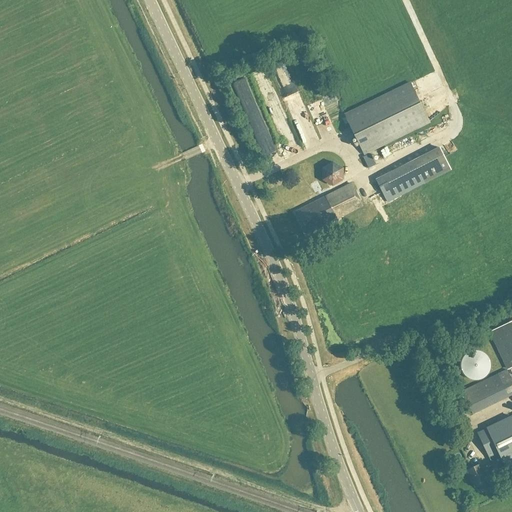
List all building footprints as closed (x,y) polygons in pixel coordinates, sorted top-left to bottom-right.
[(280,66),(286,84),(299,79),(293,61),(280,66)] [(414,74),(418,82),(435,73),(431,65),(414,74)] [(265,85),(285,125),(294,121),(274,81),(265,85)] [(429,123),(410,83),(344,115),(363,154),(429,123)] [(336,170),(336,162),(328,162),(328,170),(336,170)] [(424,183),(413,162),(376,181),(387,202),(424,183)] [(330,184),(349,175),(344,166),(326,175),(330,184)] [(294,204),(327,187),(322,178),(289,194),(294,204)] [(337,219),(362,206),(351,184),(325,197),(337,219)] [(325,197),(295,212),(306,234),(337,219),(325,197)] [(494,340),(511,376),(511,375),(511,329),(490,340),(491,342),(494,340)] [(490,360),(489,359),(488,358),(488,357),(487,356),(486,355),(484,353),(483,353),(482,352),(481,351),(480,351),(478,351),(476,350),(475,350),(474,350),(472,350),(470,351),(469,352),(467,352),(465,353),(464,354),(464,355),(463,356),(462,357),(461,359),(460,360),(460,361),(459,362),(459,363),(459,365),(459,367),(459,368),(459,369),(460,371),(460,373),(461,374),(461,375),(462,376),(463,377),(465,379),(466,380),(467,380),(469,381),(471,382),(473,382),(474,382),(476,382),(478,382),(480,381),(481,381),(483,380),(485,379),(486,378),(487,376),(488,375),(489,374),(490,372),(490,371),(490,369),(491,367),(491,366),(491,364),(490,362),(490,361),(490,360)] [(511,380),(507,370),(498,374),(461,392),(472,414),(511,394),(511,380)] [(480,464),(466,470),(475,488),(488,481),(486,476),(498,470),(505,466),(507,470),(511,467),(511,417),(477,433),(491,463),(482,467),(480,464)]
